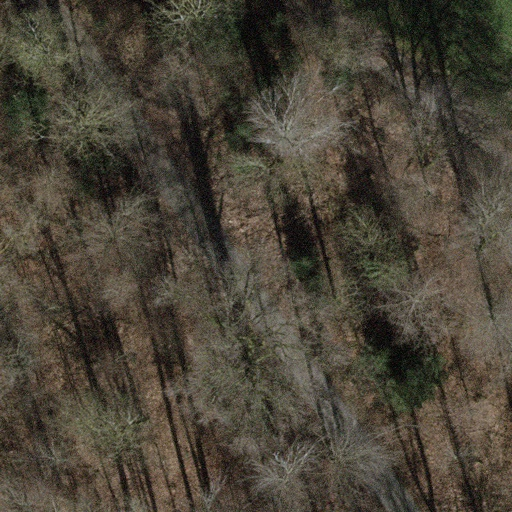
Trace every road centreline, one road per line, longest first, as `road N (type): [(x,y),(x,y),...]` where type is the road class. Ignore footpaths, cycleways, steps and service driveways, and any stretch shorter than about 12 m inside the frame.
road 1 (track): [(410,511),(50,0)]
road 2 (track): [(511,130),(374,48),(316,0)]
